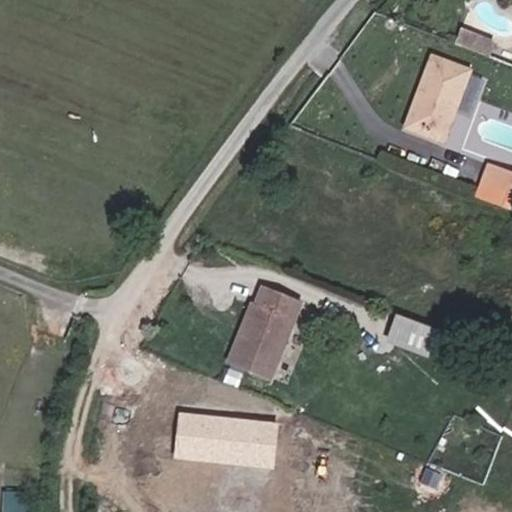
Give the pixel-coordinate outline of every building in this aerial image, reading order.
[(460,29),(450,25),(445,36),(456,40),(460,29)] [(477,36),(460,29),(456,40),(473,47),(477,36)] [(406,127),(442,139),(464,70),(427,58),(406,127)] [(489,179),(511,187),(511,163),(495,158),(489,179)] [(310,307),(276,293),(269,311),(262,309),(242,366),(282,380),(310,307)] [(452,339),(398,318),(389,342),(443,362),(452,339)] [(381,376),(341,360),(328,397),(367,412),(381,376)] [(7,511),(31,511),(33,491),(9,490),(7,511)]
